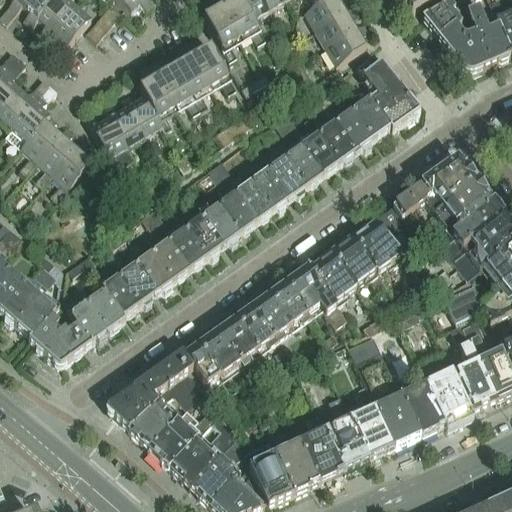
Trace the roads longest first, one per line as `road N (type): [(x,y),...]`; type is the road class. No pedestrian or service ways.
road 1 (residential): [(453,133),(30,433)]
road 2 (residential): [(176,0),(141,47),(67,93),(0,39)]
road 3 (residential): [(453,133),(399,63),(366,0)]
road 4 (tertiary): [(369,511),(511,446)]
